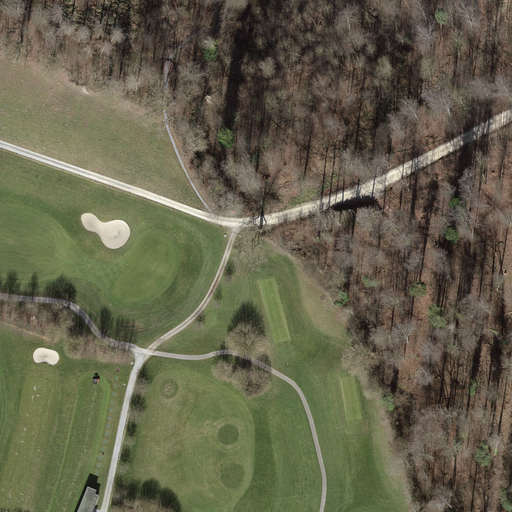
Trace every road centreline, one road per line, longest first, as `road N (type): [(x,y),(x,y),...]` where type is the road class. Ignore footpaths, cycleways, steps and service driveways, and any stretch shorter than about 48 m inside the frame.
road 1 (track): [(371,187),(418,241),(470,349),(501,435),(499,511)]
road 2 (track): [(235,222),(206,300),(152,346),(135,372),(104,511)]
road 3 (track): [(511,115),(357,193),(235,222)]
road 4 (track): [(208,216),(0,144)]
